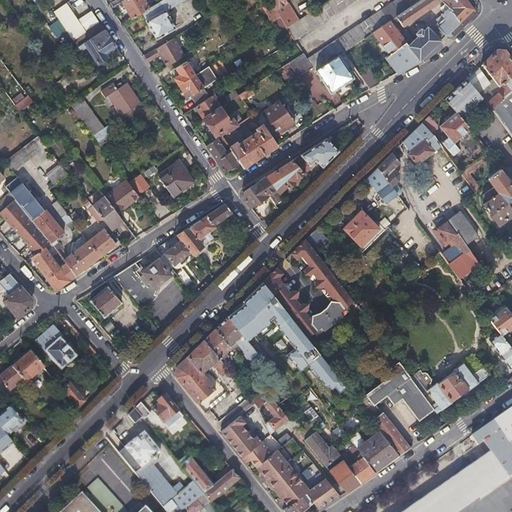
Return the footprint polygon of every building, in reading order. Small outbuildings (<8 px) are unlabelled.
[(150,9),(149,7),(144,0),(124,0),(122,1),(132,19),(142,14),(150,9)] [(162,0),(149,7),(150,9),(142,14),(155,38),(175,27),(165,10),(182,0),(162,0)] [(269,0),(263,4),(274,19),(281,14),(270,0),(269,0)] [(270,0),(281,14),(289,26),(299,20),(286,0),(270,0)] [(330,0),(312,12),(308,14),(299,20),(289,26),(297,38),(357,0),(330,0)] [(399,16),(414,6),(409,0),(398,0),(387,7),(395,19),(399,16)] [(447,34),(473,9),(466,0),(423,0),(414,6),(399,16),(401,19),(405,25),(426,11),(443,0),(445,0),(452,8),(443,13),(444,15),(436,21),(438,23),(436,25),(447,34)] [(60,19),(78,46),(104,29),(99,22),(86,31),(78,20),(66,3),(54,11),(60,19)] [(392,21),(395,19),(387,7),(310,56),(319,69),(346,50),(375,32),(392,21)] [(99,22),(91,11),(78,20),(86,31),(99,22)] [(274,19),(290,42),(297,38),(289,26),(281,14),(274,19)] [(394,24),(392,21),(375,32),(392,54),(388,57),(399,72),(418,62),(442,39),(429,25),(425,29),(423,27),(418,32),(420,34),(416,39),(411,45),(404,36),(394,24)] [(78,46),(77,47),(76,48),(79,52),(85,48),(97,65),(107,58),(106,56),(104,53),(107,51),(115,46),(104,29),(78,46)] [(409,31),(404,36),(411,45),(416,39),(409,31)] [(183,55),(173,37),(143,55),(147,62),(159,55),(166,66),(183,55)] [(318,69),(319,69),(310,56),(306,50),(289,61),(299,77),(314,67),(316,70),(318,69)] [(346,50),(319,69),(318,69),(332,91),(355,77),(349,67),(354,63),(346,50)] [(505,84),(511,91),(511,90),(511,62),(503,50),(495,50),(480,65),(498,86),(506,79),(508,81),(505,84)] [(174,77),(178,84),(195,73),(190,66),(193,64),(191,60),(188,62),(187,60),(176,68),(180,73),(174,77)] [(195,73),(178,84),(184,92),(189,89),(193,94),(192,95),(199,104),(199,103),(211,96),(204,86),(217,77),(208,64),(195,73)] [(371,88),(375,85),(380,83),(370,67),(361,73),(371,88)] [(466,79),(472,87),(481,97),(482,97),(494,87),(478,68),(466,79)] [(276,70),(271,73),(266,77),(270,83),(281,76),(276,70)] [(105,97),(108,95),(122,115),(140,103),(126,83),(122,86),(118,89),(116,86),(114,82),(101,91),(105,97)] [(240,95),(242,98),(243,100),(255,92),(252,87),(240,95)] [(474,103),(481,97),(472,87),(465,94),(474,103)] [(511,90),(511,91),(503,98),(491,108),(511,135),(511,90)] [(216,92),(211,96),(199,103),(199,104),(196,106),(204,118),(220,107),(215,100),(219,97),(216,92)] [(227,99),(229,102),(240,95),(238,92),(227,99)] [(486,102),(491,108),(503,98),(498,92),(486,102)] [(70,105),(75,112),(81,119),(91,112),(80,98),(70,105)] [(257,121),(261,126),(265,124),(273,136),(295,121),(280,99),(260,112),(263,117),(257,121)] [(449,105),(454,110),(455,112),(462,107),(455,99),(449,105)] [(229,120),(220,107),(204,118),(215,135),(223,130),(224,132),(228,130),(234,126),(236,125),(232,118),(229,120)] [(455,112),(468,127),(474,122),(473,120),(462,107),(455,112)] [(452,141),(468,127),(455,112),(454,110),(438,124),(448,136),(442,140),(452,154),(459,150),(452,141)] [(421,123),(427,131),(435,126),(428,116),(421,123)] [(440,148),(427,131),(421,123),(401,143),(409,153),(407,155),(415,166),(440,148)] [(235,143),(229,147),(238,161),(243,168),(278,145),(273,136),(265,124),(261,126),(255,130),(257,132),(253,135),(249,129),(243,134),(248,141),(246,143),(244,141),(237,145),(235,143)] [(238,132),(234,126),(228,130),(232,136),(238,132)] [(238,161),(229,147),(220,135),(205,145),(224,172),(238,161)] [(7,163),(14,172),(16,174),(18,177),(52,152),(41,138),(7,163)] [(326,138),(293,160),(305,173),(310,179),(312,176),(307,171),(312,166),(310,164),(315,159),(322,167),(339,150),(326,138)] [(399,193),(400,192),(401,191),(395,183),(397,181),(398,173),(393,168),(399,163),(391,153),(377,168),(395,193),(400,199),(402,197),(399,193)] [(484,160),(481,156),(459,174),(462,178),(467,174),(484,160)] [(305,173),(293,160),(283,166),(297,181),(305,173)] [(9,176),(14,172),(7,163),(6,161),(1,165),(9,176)] [(157,176),(165,186),(172,196),(193,181),(178,161),(157,176)] [(158,168),(154,163),(146,169),(149,174),(158,168)] [(70,176),(66,171),(62,166),(44,180),(52,190),(70,176)] [(297,181),(283,166),(267,177),(276,189),(279,193),(287,186),(289,189),(297,181)] [(381,203),(395,193),(377,168),(364,180),(381,203)] [(497,224),(511,213),(511,210),(507,203),(511,199),(511,185),(499,169),(488,177),(493,185),(481,193),(486,200),(481,203),(497,224)] [(141,172),(128,181),(138,194),(150,184),(141,172)] [(7,182),(10,186),(18,179),(19,179),(18,177),(16,174),(7,182)] [(468,186),(470,189),(476,185),(467,174),(462,178),(468,186)] [(243,199),(251,208),(276,189),(267,177),(245,191),(243,199)] [(44,210),(18,179),(10,186),(7,188),(10,192),(17,200),(32,219),(44,210)] [(106,198),(117,212),(139,196),(138,194),(128,181),(127,180),(105,196),(106,198)] [(473,193),(470,189),(468,186),(460,191),(466,199),(473,193)] [(0,204),(4,210),(7,207),(17,200),(10,192),(0,200),(0,204)] [(124,221),(117,212),(106,198),(100,203),(94,207),(104,220),(112,230),(124,221)] [(4,210),(1,212),(35,252),(45,244),(49,240),(32,219),(17,200),(7,207),(4,210)] [(74,222),(56,200),(51,204),(69,226),(74,222)] [(100,223),(104,220),(94,207),(89,200),(85,204),(100,223)] [(207,216),(216,226),(232,212),(225,204),(207,216)] [(44,210),(32,219),(49,240),(52,244),(56,241),(64,233),(44,210)] [(343,227),(351,235),(359,243),(376,227),(360,210),(343,227)] [(477,235),(468,223),(459,210),(434,229),(444,243),(449,239),(461,255),(449,265),(460,279),(479,265),(464,244),(477,235)] [(209,233),(216,226),(207,216),(177,235),(179,237),(192,252),(194,255),(204,246),(199,241),(205,237),(209,242),(214,238),(209,233)] [(96,236),(89,241),(100,256),(117,244),(105,229),(99,233),(96,236)] [(176,265),(192,252),(179,237),(176,241),(178,243),(167,252),(176,265)] [(276,268),(262,282),(306,338),(315,331),(318,334),(335,321),(346,312),(343,308),(352,300),(305,239),(290,253),(296,260),(299,257),(301,257),(309,266),(304,269),(304,273),(305,275),(309,275),(310,274),(313,274),(317,280),(314,282),(314,286),(315,288),(319,288),(320,287),(323,287),(332,299),(331,305),(326,309),(325,308),(318,313),(319,314),(314,319),(308,317),(303,311),(306,309),(307,306),(305,304),(302,303),(300,304),(298,304),(294,300),(295,297),(296,296),(297,293),(295,291),(292,290),(290,291),(288,291),(279,280),(278,277),(282,273),(276,268)] [(61,247),(56,241),(52,244),(57,250),(61,247)] [(64,260),(66,263),(75,277),(90,268),(88,266),(100,256),(89,241),(64,260)] [(35,252),(30,257),(35,263),(55,290),(56,290),(75,277),(66,263),(63,265),(47,247),(45,244),(35,252)] [(157,289),(156,288),(172,274),(169,270),(173,267),(165,256),(145,272),(136,261),(114,275),(139,307),(154,295),(153,293),(157,289)] [(187,287),(191,284),(194,281),(185,268),(178,274),(187,287)] [(9,273),(5,276),(0,280),(11,294),(6,297),(4,298),(19,318),(32,307),(32,299),(9,273)] [(0,280),(0,288),(6,297),(11,294),(0,280)] [(339,393),(345,388),(321,357),(306,338),(262,282),(242,301),(244,303),(226,317),(246,341),(272,321),(295,349),(287,355),(300,371),(308,365),(312,370),(312,369),(326,387),(329,386),(331,389),(334,387),(339,393)] [(89,307),(91,310),(94,314),(97,312),(99,316),(121,301),(110,283),(88,298),(92,305),(89,307)] [(479,305),(481,308),(483,310),(498,298),(495,293),(479,305)] [(76,300),(79,304),(83,308),(88,304),(81,296),(76,300)] [(487,316),(488,318),(505,306),(503,304),(487,316)] [(488,318),(500,333),(501,334),(511,326),(511,316),(505,306),(488,318)] [(251,360),(257,355),(246,341),(226,317),(215,328),(230,347),(236,342),(251,360)] [(158,330),(153,324),(148,318),(142,324),(152,336),(158,330)] [(65,338),(60,333),(55,327),(36,343),(61,372),(77,358),(62,340),(65,338)] [(229,348),(230,347),(215,328),(204,339),(222,362),(227,358),(222,353),(229,348)] [(511,349),(501,334),(500,333),(489,341),(511,372),(511,349)] [(32,338),(29,334),(22,340),(25,344),(32,338)] [(228,370),(222,362),(204,339),(187,356),(202,374),(212,365),(221,376),(228,370)] [(233,353),(229,348),(222,353),(227,358),(233,353)] [(22,360),(13,367),(23,379),(27,383),(45,367),(31,351),(29,353),(26,356),(24,353),(20,357),(22,360)] [(215,390),(202,374),(187,356),(175,367),(175,378),(197,404),(215,390)] [(403,400),(417,419),(432,410),(434,413),(489,375),(483,367),(472,375),(464,363),(453,371),(454,372),(436,384),(435,383),(431,386),(429,383),(430,383),(429,382),(430,381),(425,374),(424,373),(423,373),(422,373),(421,373),(419,371),(409,378),(397,362),(388,368),(392,373),(355,401),(358,404),(361,409),(373,424),(399,455),(410,448),(382,412),(381,414),(376,407),(386,399),(393,408),(403,400)] [(11,390),(23,379),(13,367),(0,378),(6,384),(11,390)] [(80,407),(83,404),(86,401),(71,383),(65,389),(80,407)] [(259,408),(272,398),(265,389),(252,399),(250,397),(218,422),(223,428),(239,416),(255,404),(259,408)] [(225,391),(201,409),(205,414),(228,395),(225,391)] [(350,395),(333,409),(340,418),(358,404),(355,401),(350,395)] [(164,396),(161,400),(157,403),(159,404),(152,411),(163,423),(178,411),(170,402),(164,396)] [(316,396),(312,398),(309,401),(326,422),(332,417),(316,396)] [(265,424),(268,429),(270,434),(288,419),(272,398),(259,408),(260,410),(266,406),(275,416),(265,424)] [(317,430),(320,428),(323,425),(305,402),(298,407),(317,430)] [(22,412),(24,410),(27,408),(22,403),(17,407),(22,412)] [(134,410),(141,418),(144,421),(150,416),(140,404),(134,410)] [(354,415),(361,409),(358,404),(340,418),(344,423),(345,422),(354,415)] [(0,427),(7,436),(24,422),(11,407),(0,415),(0,427)] [(511,407),(470,436),(476,446),(482,442),(489,453),(404,511),(453,511),(481,492),(511,471),(511,407)] [(134,423),(141,418),(134,410),(127,416),(134,423)] [(261,443),(239,416),(223,428),(220,431),(243,461),(248,458),(249,460),(260,473),(262,471),(264,473),(259,476),(269,488),(273,485),(275,487),(272,488),(281,499),(283,497),(285,499),(280,502),(285,508),(305,494),(307,493),(302,487),(302,484),(297,477),(295,478),(292,474),(292,470),(287,464),(285,466),(281,461),(282,458),(277,452),(272,455),(261,442),(261,443)] [(344,423),(339,426),(349,439),(354,434),(345,422),(344,423)] [(359,452),(360,454),(375,472),(399,455),(373,424),(367,429),(372,436),(356,448),(359,452)] [(334,434),(346,450),(353,444),(349,439),(339,426),(336,430),(337,431),(334,434)] [(0,453),(13,442),(7,436),(0,427),(0,453)] [(204,493),(194,480),(184,488),(180,484),(173,489),(151,462),(162,452),(145,432),(118,454),(165,511),(179,511),(197,498),(204,493)] [(325,467),(332,462),(339,456),(330,446),(326,449),(314,433),(304,441),(325,467)] [(350,460),(359,452),(356,448),(353,444),(346,450),(343,452),(350,460)] [(171,453),(181,465),(187,461),(177,449),(171,453)] [(361,458),(348,468),(359,483),(375,472),(360,454),(358,455),(361,458)] [(194,480),(204,493),(213,486),(191,458),(187,461),(181,465),(194,480)] [(359,483),(348,468),(342,460),(328,471),(346,492),(359,483)] [(204,493),(197,498),(207,511),(217,511),(220,510),(215,504),(213,506),(210,504),(240,480),(232,471),(213,486),(204,493)] [(307,493),(305,494),(307,497),(312,504),(316,510),(338,494),(325,479),(307,493)] [(98,511),(82,493),(61,511),(98,511)] [(283,511),(301,511),(312,504),(307,497),(305,494),(285,508),(282,510),(283,511)] [(237,502),(236,500),(234,497),(225,503),(228,508),(237,502)] [(207,511),(197,498),(179,511),(196,511),(199,510),(201,511),(207,511)]
